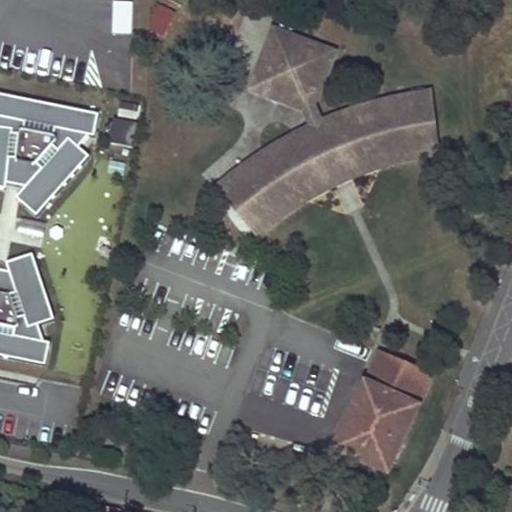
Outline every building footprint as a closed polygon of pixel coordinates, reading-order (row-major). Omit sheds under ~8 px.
[(158,0),(146,30),(165,38),(180,0),(158,0)] [(133,3),(113,2),(112,33),(131,34),(133,3)] [(439,145),(432,91),(413,93),(400,96),(391,98),(378,100),(366,104),(350,109),(336,114),(320,121),(314,106),(335,51),(273,27),(249,90),(303,110),(310,126),(297,132),(284,139),(257,155),(241,166),(225,179),(214,188),(250,230),(262,220),(280,207),(294,197),(306,190),(330,177),(346,170),(343,162),(362,155),(365,163),(379,158),(392,154),(412,149),(439,145)] [(99,115),(0,95),(0,189),(6,190),(7,184),(26,186),(16,199),(37,217),(89,158),(79,148),(89,137),(94,138),(99,115)] [(440,155),(439,145),(412,149),(392,154),(379,158),(365,163),(362,155),(343,162),(346,170),(330,177),(306,190),(294,197),(280,207),(262,220),(250,230),(257,237),(280,219),(294,210),(306,201),(334,186),(350,179),(379,169),(398,163),(408,161),(424,158),(440,155)] [(0,356),(46,366),(50,344),(44,343),(38,326),(54,321),(33,255),(7,264),(10,274),(0,272),(0,356)] [(380,351),(335,450),(388,473),(432,374),(380,351)]
